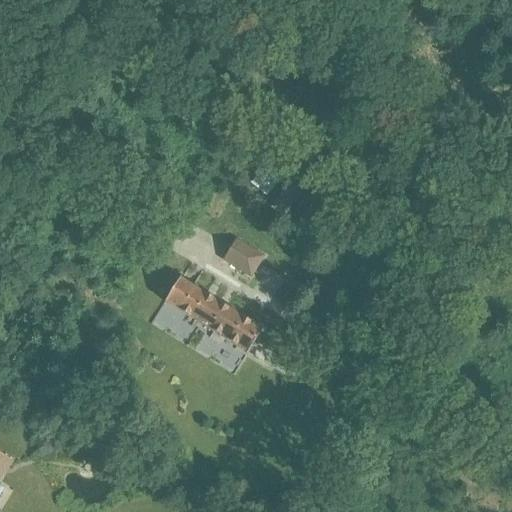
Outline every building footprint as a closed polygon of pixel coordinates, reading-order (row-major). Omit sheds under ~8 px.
[(264,165),(249,184),(265,196),(280,178),(264,165)] [(287,184),(271,208),(285,216),(300,192),(287,184)] [(229,249),(221,262),(251,280),(264,258),(234,240),(229,249)] [(245,354),(253,343),(262,329),(225,307),(222,305),(204,294),(193,287),(183,281),(180,279),(164,304),(206,330),(245,354)] [(13,401),(33,416),(47,396),(28,382),(13,401)] [(43,458),(46,457),(59,450),(51,434),(35,443),(41,454),(43,458)] [(0,496),(4,489),(0,486),(0,479),(12,461),(0,454),(0,496)]
